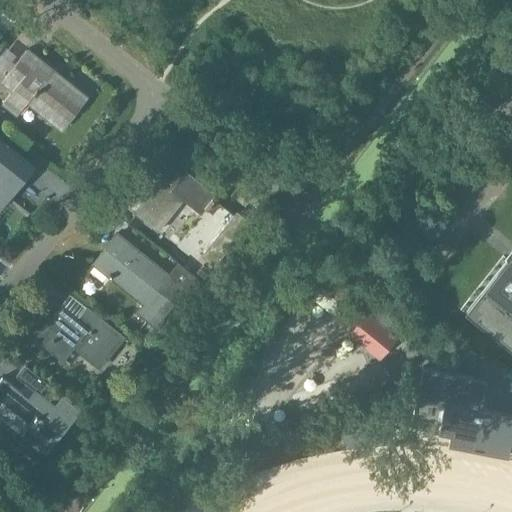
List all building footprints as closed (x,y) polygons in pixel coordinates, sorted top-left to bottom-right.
[(39,59),(28,50),(2,82),(12,89),(1,105),(16,117),(31,99),(57,120),(54,123),(63,130),(88,99),(66,81),(62,81),(37,61),(39,59)] [(0,203),(29,167),(0,143),(0,203)] [(182,177),(171,168),(134,213),(158,232),(174,211),(171,209),(182,195),(203,211),(205,209),(207,210),(215,200),(213,199),(216,196),(186,172),(182,177)] [(234,216),(202,256),(215,267),(247,226),(234,216)] [(147,301),(137,313),(153,325),(178,294),(187,301),(202,282),(178,263),(169,275),(118,234),(94,264),(108,275),(108,276),(111,279),(112,278),(119,284),(121,281),(147,301)] [(481,298),(472,309),(478,314),(511,340),(511,258),(510,261),(481,298)] [(358,321),(389,346),(391,343),(397,336),(366,311),(354,302),(359,296),(352,291),(345,300),(352,306),(350,308),(349,310),(360,318),(358,321)] [(37,338),(63,359),(73,346),(99,368),(124,337),(91,311),(80,325),(61,309),(37,338)] [(2,379),(0,381),(0,416),(24,435),(28,429),(52,448),(82,411),(25,366),(17,377),(35,391),(28,399),(2,379)] [(413,420),(440,425),(438,433),(450,436),(508,447),(507,451),(511,452),(511,414),(480,408),(486,380),(423,367),(413,420)] [(383,445),(380,420),(343,424),(346,448),(383,445)]
